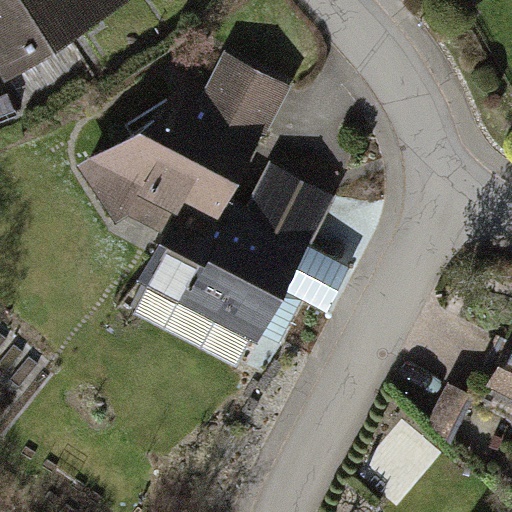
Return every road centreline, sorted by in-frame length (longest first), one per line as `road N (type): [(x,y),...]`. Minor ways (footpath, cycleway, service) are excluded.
road 1 (residential): [(434,211),(285,511)]
road 2 (residential): [(338,0),(393,64),(421,112),(435,167),(434,211)]
